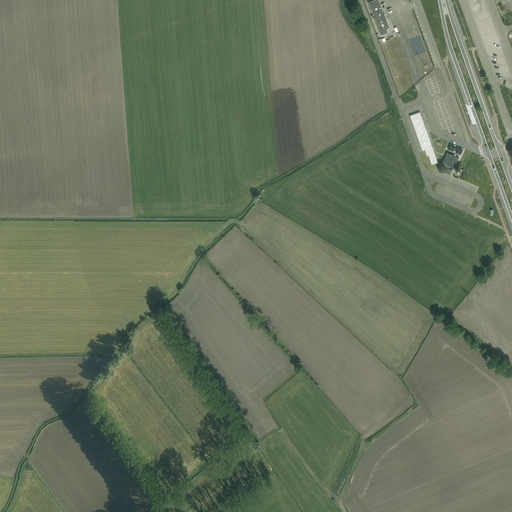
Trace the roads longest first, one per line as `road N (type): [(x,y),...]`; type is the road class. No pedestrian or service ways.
road 1 (secondary): [(452,57),(511,221)]
road 2 (secondary): [(511,190),(462,52)]
